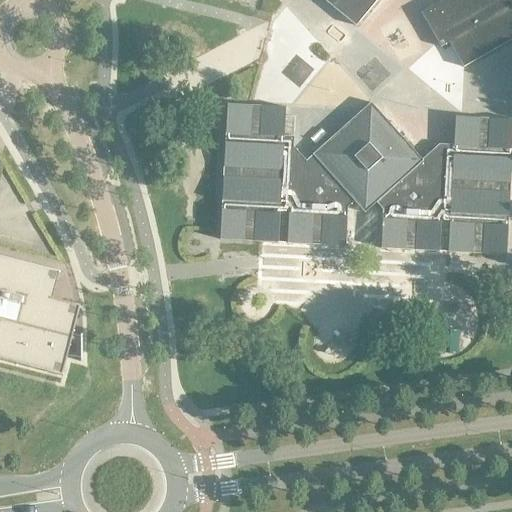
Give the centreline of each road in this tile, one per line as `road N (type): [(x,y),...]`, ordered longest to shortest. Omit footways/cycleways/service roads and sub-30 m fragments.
road 1 (unclassified): [(47,65),(89,168),(120,277),(130,433)]
road 2 (tertiary): [(511,425),(205,463),(170,460)]
road 3 (tertiary): [(175,501),(511,453)]
